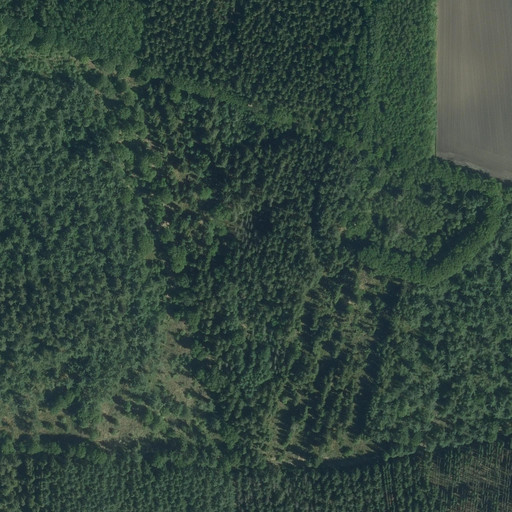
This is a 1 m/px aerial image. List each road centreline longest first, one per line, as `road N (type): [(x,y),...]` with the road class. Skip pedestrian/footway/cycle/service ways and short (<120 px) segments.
road 1 (track): [(511,430),(340,464),(0,443)]
road 2 (track): [(0,19),(364,145)]
road 3 (track): [(237,511),(235,461),(186,278)]
road 4 (track): [(364,145),(511,196)]
road 5 (track): [(373,0),(364,145)]
